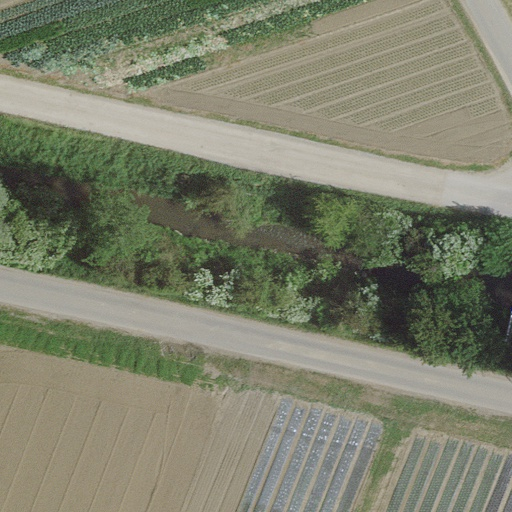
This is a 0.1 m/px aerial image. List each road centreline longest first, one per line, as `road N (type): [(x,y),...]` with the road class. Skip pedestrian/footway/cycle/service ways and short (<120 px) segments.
road 1 (track): [(0,90),(511,198)]
road 2 (track): [(511,406),(0,298)]
